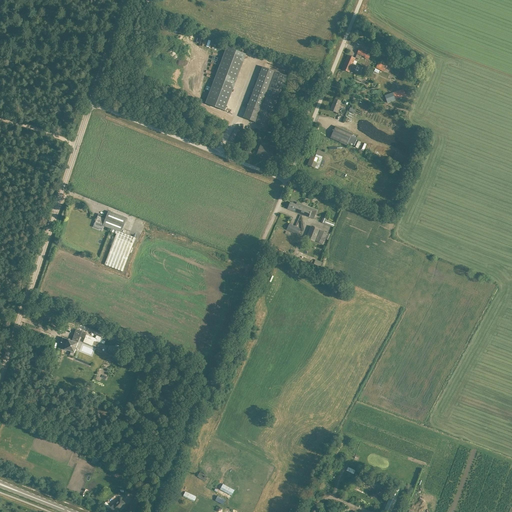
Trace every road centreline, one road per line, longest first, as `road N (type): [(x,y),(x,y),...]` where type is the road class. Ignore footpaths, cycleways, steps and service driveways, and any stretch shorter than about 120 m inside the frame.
road 1 (tertiary): [(0,376),(90,102)]
road 2 (unclassified): [(288,181),(90,102)]
road 3 (unclassified): [(288,181),(362,0)]
